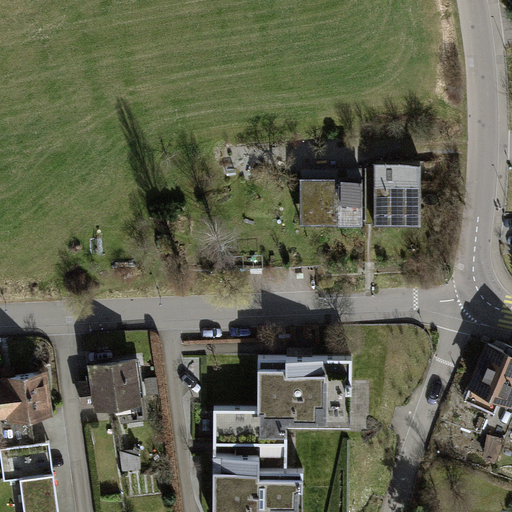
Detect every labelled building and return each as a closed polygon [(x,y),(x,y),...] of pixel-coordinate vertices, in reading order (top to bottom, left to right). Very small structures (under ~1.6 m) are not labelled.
[(421,165),(373,164),(371,224),(419,226),(421,165)] [(359,182),(304,181),(304,224),(358,225),(359,182)] [(511,393),(511,352),(487,342),(469,384),(473,386),(468,397),(494,408),(498,398),(508,402),(511,393)] [(140,358),(89,365),(95,411),(146,404),(140,358)] [(355,358),(261,358),(261,401),(218,401),(218,434),(291,434),(291,415),(355,415),(355,358)] [(47,372),(0,378),(0,448),(34,443),(31,418),(54,415),(47,372)] [(34,443),(0,448),(0,452),(4,480),(20,478),(53,473),(49,441),(34,443)] [(265,449),(217,449),(216,511),(305,511),(306,466),(264,466),(265,449)] [(58,511),(53,473),(20,478),(24,511),(58,511)]
